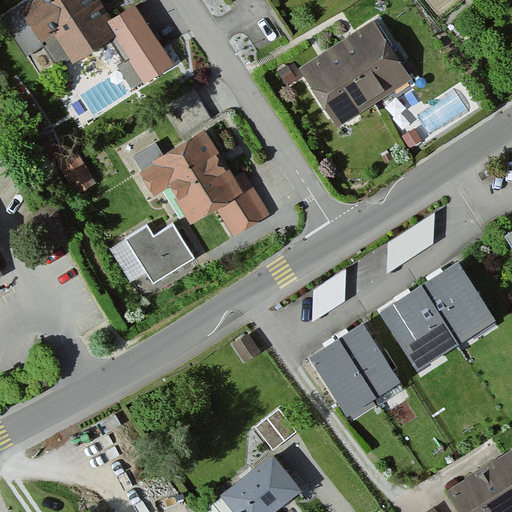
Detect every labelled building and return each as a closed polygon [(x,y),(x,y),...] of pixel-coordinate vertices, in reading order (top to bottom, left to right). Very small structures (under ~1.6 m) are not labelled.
[(35,0),(19,10),(40,43),(53,35),(71,63),(111,38),(99,18),(104,14),(96,2),(98,0),(35,0)] [(134,7),(109,23),(145,80),(170,65),(134,7)] [(407,80),(370,23),(298,69),(335,126),(407,80)] [(292,81),(284,67),(275,72),(284,86),(292,81)] [(186,127),(210,113),(194,86),(170,100),(186,127)] [(204,130),(151,163),(153,166),(139,174),(153,197),(170,186),(177,196),(192,221),(213,208),(231,237),(268,215),(242,173),(233,178),(204,130)] [(142,164),(165,149),(158,139),(135,153),(142,164)] [(78,191),(97,180),(79,149),(60,160),(78,191)] [(154,283),(193,260),(167,216),(128,240),(154,283)] [(459,264),(381,313),(417,370),(495,322),(459,264)] [(361,327),(311,359),(346,414),(396,382),(361,327)] [(275,446),(297,428),(280,407),(258,425),(275,446)] [(511,511),(511,452),(448,492),(460,511),(511,511)] [(272,511),(299,492),(272,457),(219,498),(230,511),(272,511)]
